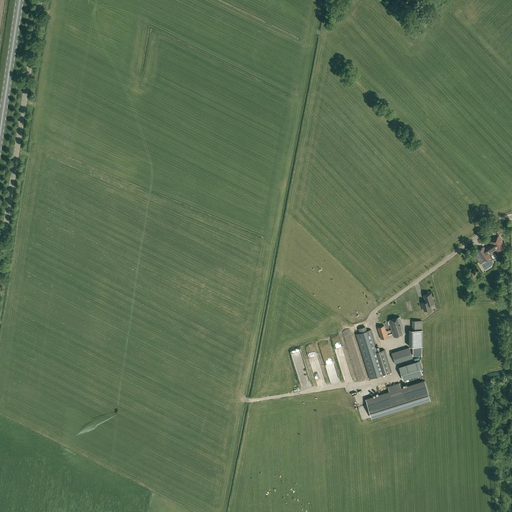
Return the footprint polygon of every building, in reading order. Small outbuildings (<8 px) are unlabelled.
[(488,254),(494,250),(496,252),(505,247),(499,236),(490,242),(491,245),(485,249),(488,254)] [(477,252),(484,261),(490,256),(488,254),(485,249),(483,247),(477,252)] [(431,293),(424,295),(425,302),(421,303),(424,311),(431,308),(430,304),(434,303),(431,293)] [(405,334),(400,317),(388,320),(393,337),(405,334)] [(412,330),(410,330),(410,346),(422,346),(422,321),(412,321),(412,330)] [(387,337),(384,325),(377,327),(381,339),(387,337)] [(371,330),(366,331),(365,327),(359,329),(358,329),(359,332),(360,331),(360,333),(356,334),(370,379),(392,372),(385,349),(378,352),(371,330)] [(413,358),(409,347),(391,352),(395,364),(413,358)] [(298,370),(306,368),(305,363),(303,364),(302,361),(300,362),(300,360),(296,362),(298,370)] [(404,380),(423,374),(419,361),(400,367),(404,380)] [(431,400),(426,381),(402,389),(400,383),(389,387),(390,392),(367,400),(372,418),(431,400)]
